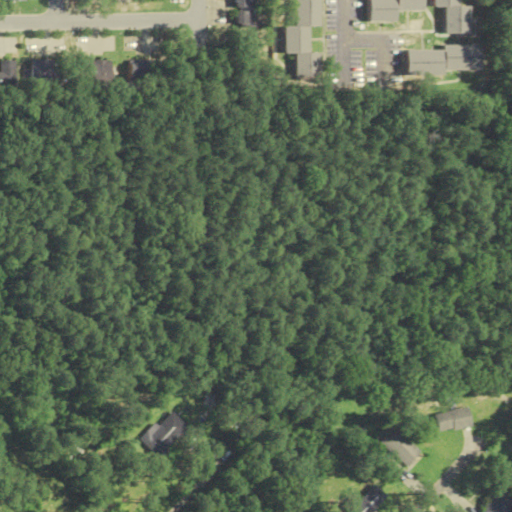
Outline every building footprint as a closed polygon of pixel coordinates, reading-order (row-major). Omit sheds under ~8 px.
[(255,0),(234,0),(235,27),(256,27),(255,0)] [(318,0),(294,0),(294,27),(283,27),(283,53),(295,53),(294,82),(319,83),(319,54),(307,53),(307,26),(318,27),(318,0)] [(367,0),(368,23),(395,23),(395,11),(421,11),(421,0),(367,0)] [(468,7),(456,7),(456,0),(431,0),(431,7),(443,7),(443,34),(468,34),(468,7)] [(479,73),(478,46),(441,46),(441,50),(405,51),(405,74),(479,73)] [(128,80),(152,80),(152,60),(128,60),(128,80)] [(0,67),(0,93),(2,93),(2,94),(16,95),(18,62),(0,61),(0,67)] [(51,84),(51,61),(29,61),(29,84),(51,84)] [(77,84),(111,84),(111,62),(77,62),(77,84)] [(436,433),(469,427),(465,408),(433,414),(436,433)] [(189,430),(171,411),(141,441),(159,460),(189,430)] [(406,467),(419,453),(392,429),(380,444),(406,467)] [(373,511),(385,495),(371,485),(351,511),(373,511)] [(478,511),(504,511),(511,505),(497,492),(478,511)]
